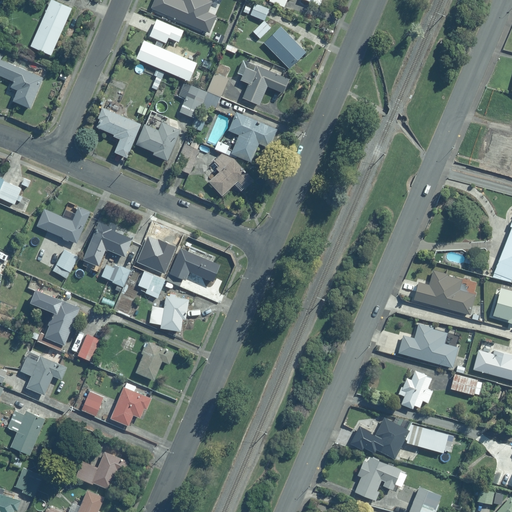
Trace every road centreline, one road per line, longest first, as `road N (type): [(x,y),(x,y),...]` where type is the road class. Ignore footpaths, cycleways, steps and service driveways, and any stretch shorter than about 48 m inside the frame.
road 1 (unclassified): [(502,0),(287,511)]
road 2 (residential): [(157,511),(269,246)]
road 3 (residential): [(269,246),(372,0)]
road 4 (residential): [(56,157),(269,246)]
road 5 (residential): [(56,157),(125,0)]
